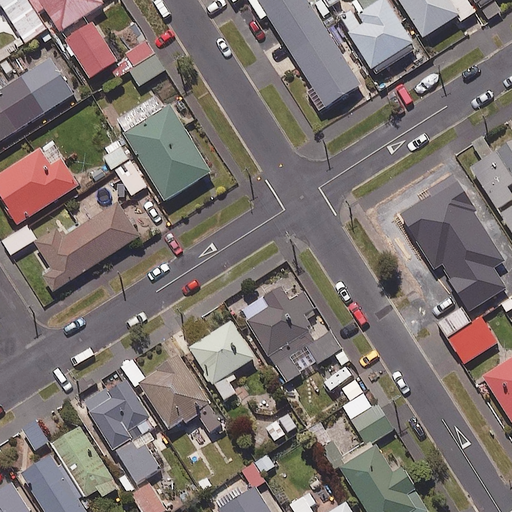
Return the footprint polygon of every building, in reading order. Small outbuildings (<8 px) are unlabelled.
[(50,34),(28,0),(0,0),(0,8),(3,7),(29,48),(50,34)] [(102,0),(31,0),(43,17),(49,14),(64,37),(108,8),(102,0)] [(308,0),(258,0),(252,4),(264,24),(269,21),(327,113),(365,89),(308,0)] [(318,10),(326,21),(334,16),(332,12),(343,4),(340,0),(323,0),(327,5),(318,10)] [(364,0),(353,7),(367,29),(364,31),(353,14),(342,21),(379,80),(420,54),(386,0),(364,0)] [(457,24),(460,29),(478,17),(466,0),(400,0),(427,43),(457,24)] [(475,0),(483,11),(500,0),(475,0)] [(121,65),(95,27),(70,45),(96,82),(121,65)] [(167,74),(149,44),(123,60),(142,89),(167,74)] [(0,147),(76,99),(54,63),(0,97),(0,147)] [(169,206),(215,177),(174,110),(168,113),(158,96),(116,121),(169,206)] [(511,147),(498,157),(486,138),(472,148),(483,166),(473,173),(511,232),(511,147)] [(117,173),(132,164),(123,148),(82,174),(92,189),(117,173)] [(54,170),(44,153),(0,181),(0,195),(22,229),(82,190),(64,163),(54,170)] [(132,164),(117,173),(134,200),(150,191),(132,164)] [(481,272),(498,261),(479,232),(472,237),(448,200),(405,228),(417,245),(407,252),(422,274),(429,269),(441,286),(465,271),(471,279),(481,272)] [(142,240),(121,207),(64,243),(60,236),(38,249),(55,275),(51,277),(61,292),(142,240)] [(39,243),(30,228),(4,243),(13,258),(39,243)] [(471,279),(451,292),(460,306),(491,286),(481,272),(471,279)] [(333,335),(319,345),(310,333),(315,328),(309,320),(318,313),(306,296),(293,305),(285,293),(269,305),(275,313),(250,330),(290,387),(303,377),(299,370),(315,359),(322,368),(346,352),(333,335)] [(511,296),(499,307),(509,319),(511,316),(511,296)] [(474,323),(483,317),(475,305),(441,327),(452,344),(477,328),(474,323)] [(477,328),(452,344),(467,369),(502,346),(483,317),(474,323),(477,328)] [(239,397),(233,387),(240,383),(237,377),(258,363),(234,325),(192,353),(226,405),(239,397)] [(142,389),(149,384),(135,362),(123,370),(137,392),(142,389)] [(149,384),(142,389),(173,436),(200,418),(213,437),(227,428),(183,362),(149,384)] [(511,366),(487,382),(511,421),(511,366)] [(161,470),(146,446),(155,441),(151,434),(157,430),(130,386),(108,399),(104,394),(87,405),(137,486),(161,470)] [(374,410),(366,398),(346,411),(371,449),(396,433),(379,406),(374,410)] [(304,428),(297,415),(269,431),(276,444),(304,428)] [(119,490),(82,430),(54,447),(87,500),(99,493),(103,500),(119,490)] [(344,474),(367,511),(429,511),(404,471),(396,476),(381,452),(344,474)] [(278,471),(269,456),(241,473),(254,494),(269,485),(265,479),(278,471)] [(85,511),(51,459),(22,477),(44,511),(85,511)] [(0,511),(30,511),(12,484),(0,491),(0,511)] [(167,511),(152,487),(134,499),(142,511),(167,511)] [(271,511),(261,494),(230,511),(271,511)] [(313,511),(319,508),(312,496),(292,509),(293,511),(352,511),(349,506),(339,511),(313,511)]
